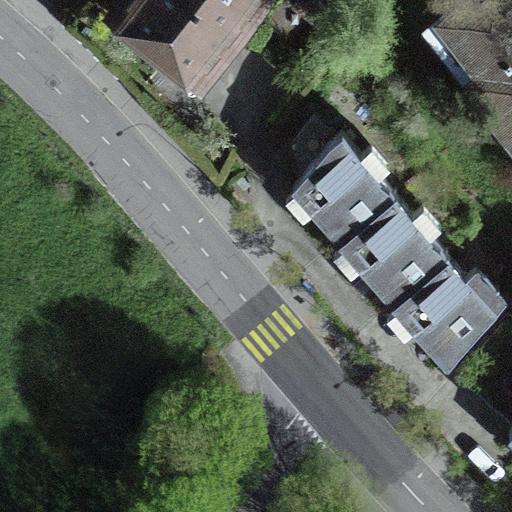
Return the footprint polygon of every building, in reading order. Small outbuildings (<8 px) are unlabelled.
[(128,0),(123,7),(198,67),(251,0),(128,0)] [(321,0),(272,0),(253,24),(298,61),(337,13),(321,0)] [(511,0),(470,0),(447,18),(487,71),(485,72),(511,106),(511,0)] [(361,149),(342,128),(339,130),(315,109),(287,141),(310,160),(292,180),(296,184),(286,192),(303,212),(313,204),(341,237),(396,190),(379,170),(388,162),(371,141),(361,149)] [(413,210),(396,190),(341,237),(344,240),(334,249),(351,268),(361,260),(395,299),(449,253),(430,230),(440,222),(422,201),(413,210)] [(466,272),(449,253),(395,299),(398,303),(387,311),(404,331),(414,323),(448,362),(506,297),(476,263),(466,272)] [(511,314),(510,312),(456,371),(511,421),(511,426),(509,430),(511,432),(511,314)]
